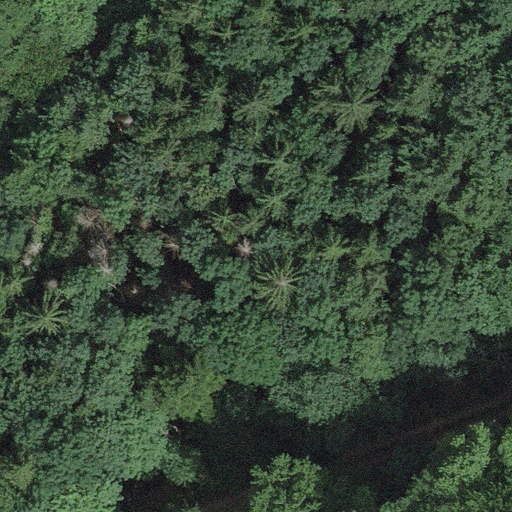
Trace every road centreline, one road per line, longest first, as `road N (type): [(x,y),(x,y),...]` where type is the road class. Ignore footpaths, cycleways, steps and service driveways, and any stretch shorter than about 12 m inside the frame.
road 1 (track): [(220,511),(511,394)]
road 2 (track): [(127,0),(19,145),(0,183)]
